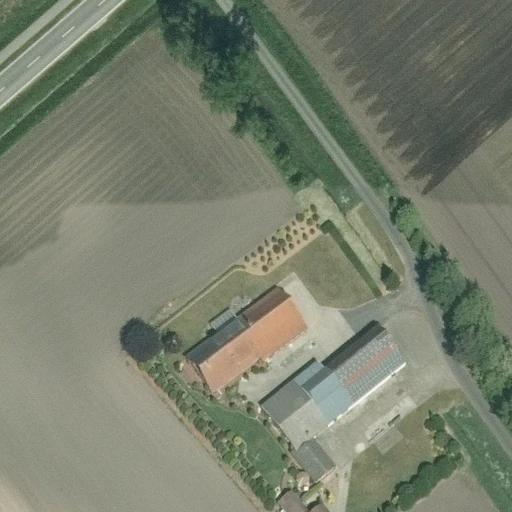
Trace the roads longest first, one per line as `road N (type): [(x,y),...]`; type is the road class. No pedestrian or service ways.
road 1 (unclassified): [(511,451),(366,193),(222,0)]
road 2 (tertiary): [(0,95),(110,0)]
